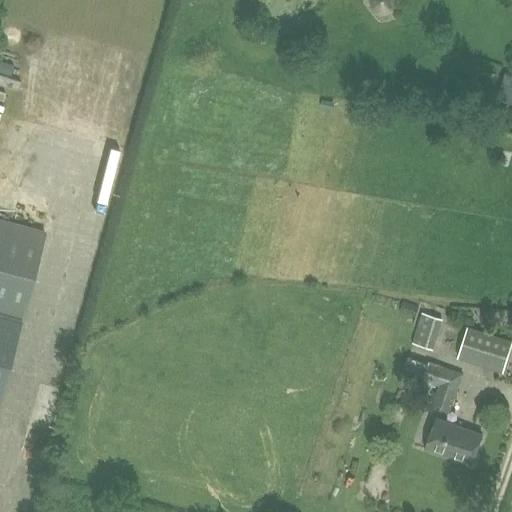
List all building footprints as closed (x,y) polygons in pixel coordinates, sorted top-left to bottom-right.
[(396,0),(379,0),(377,1),(385,13),(399,4),(396,0)] [(511,96),(511,75),(506,75),(502,95),(511,96)] [(0,404),(48,234),(0,220),(0,404)] [(411,343),(433,350),(443,319),(421,312),(411,343)] [(511,342),(511,340),(467,326),(458,357),(503,371),(511,342)] [(425,376),(423,382),(438,387),(432,404),(450,411),(464,374),(430,362),(428,366),(407,358),(403,369),(425,376)] [(472,465),(483,434),(437,418),(426,449),(472,465)]
